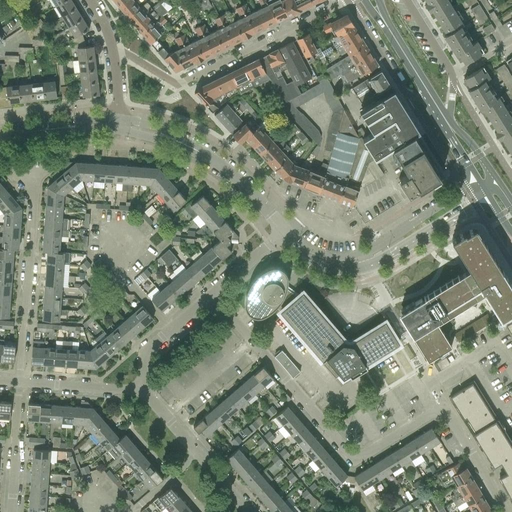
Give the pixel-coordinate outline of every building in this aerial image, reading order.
[(66,0),(56,6),(62,17),(76,8),(70,0),(66,0)] [(111,0),(112,1),(116,5),(118,5),(120,9),(123,6),(123,5),(126,3),(128,3),(130,0),(111,0)] [(123,6),(120,9),(123,11),(122,13),(127,17),(132,13),(133,12),(134,13),(140,8),(139,6),(136,3),(138,0),(130,0),(128,3),(126,3),(123,5),(123,6)] [(199,0),(204,10),(205,9),(211,7),(208,0),(199,0)] [(258,0),(262,8),(256,11),(265,29),(273,25),(273,24),(275,23),(276,23),(277,22),(266,2),(265,0),(258,0)] [(279,0),(269,0),(266,2),(277,22),(288,17),(279,0)] [(279,0),(288,17),(289,17),(300,11),(293,0),(279,0)] [(306,0),(307,0),(304,1),(303,0),(296,0),(301,11),(322,0),(306,0)] [(432,11),(440,25),(457,15),(447,0),(424,0),(427,3),(424,5),(429,13),(432,11)] [(486,1),(483,4),(487,11),(491,9),(486,1)] [(132,13),(127,17),(128,19),(132,24),(134,24),(136,26),(139,24),(139,23),(141,21),(143,21),(147,18),(147,17),(147,16),(156,9),(156,8),(154,6),(151,9),(146,3),(140,8),(134,13),(133,12),(132,13)] [(139,24),(136,26),(138,29),(138,31),(141,33),(142,33),(143,34),(154,24),(157,22),(158,21),(163,16),(168,13),(161,4),(156,9),(147,16),(147,17),(147,18),(143,21),(141,21),(139,23),(139,24)] [(246,4),(241,6),(255,33),(257,32),(259,32),(265,29),(256,11),(251,13),(246,4)] [(478,4),(470,10),(471,11),(475,18),(484,13),(478,4)] [(18,11),(20,14),(28,9),(26,6),(18,11)] [(240,19),(234,22),(243,39),(251,36),(251,35),(255,33),(241,6),(235,9),(240,19)] [(62,17),(68,27),(82,19),(76,8),(62,17)] [(28,9),(20,14),(22,18),(30,12),(28,9)] [(489,14),(493,21),(497,18),(493,12),(489,14)] [(163,16),(158,21),(162,25),(171,16),(168,13),(163,16)] [(484,13),(475,18),(480,25),(488,20),(484,13)] [(224,14),(219,17),(233,44),(236,42),(237,42),(243,39),(234,22),(229,24),(224,14)] [(346,15),(323,27),(326,33),(333,29),(336,35),(352,25),(346,15)] [(440,30),(449,46),(466,35),(460,27),(463,25),(457,15),(440,25),(442,28),(440,30)] [(219,29),(214,32),(223,50),(229,46),(229,45),(233,44),(219,17),(214,19),(219,29)] [(497,18),(493,21),(498,29),(502,26),(497,18)] [(40,19),(28,27),(31,32),(32,32),(43,24),(40,19)] [(67,42),(68,45),(84,40),(82,34),(89,30),(82,19),(68,27),(75,38),(67,42)] [(32,32),(31,32),(35,37),(47,29),(43,24),(32,32)] [(154,24),(143,34),(146,38),(146,39),(150,44),(151,45),(156,40),(156,39),(163,33),(154,24)] [(204,24),(199,27),(213,54),(216,52),(217,52),(223,50),(214,32),(209,34),(204,24)] [(491,24),(482,29),(486,35),(494,30),(491,24)] [(6,25),(0,29),(3,34),(9,30),(6,25)] [(333,44),(336,49),(359,35),(352,25),(336,35),(332,38),(335,42),(333,44)] [(199,39),(195,41),(203,59),(209,56),(210,55),(213,54),(199,27),(194,29),(199,39)] [(173,36),(173,37),(174,39),(179,49),(175,51),(184,69),(190,66),(190,65),(193,63),(180,36),(177,32),(174,33),(174,35),(173,36)] [(184,34),(180,36),(193,63),(196,62),(198,62),(203,59),(195,41),(189,44),(184,34)] [(307,35),(297,40),(301,49),(305,57),(309,64),(315,61),(311,54),(316,52),(315,50),(312,43),(307,35)] [(346,51),(349,55),(365,45),(359,35),(336,49),(340,55),(346,51)] [(466,35),(449,46),(459,61),(462,59),(464,64),(483,52),(476,41),(471,44),(466,35)] [(312,39),(316,47),(320,45),(316,37),(312,39)] [(77,49),(78,60),(94,58),(93,46),(86,47),(84,40),(68,45),(70,50),(77,49)] [(156,40),(151,45),(162,58),(175,72),(177,72),(184,69),(175,51),(169,54),(156,40)] [(277,50),(287,69),(293,82),(296,86),(297,86),(311,79),(292,42),(277,50)] [(365,45),(349,55),(325,69),(331,79),(340,74),(349,69),(371,55),(365,45)] [(319,48),(315,50),(316,52),(319,58),(323,56),(319,48)] [(278,80),(283,77),(280,72),(287,69),(277,50),(269,54),(269,55),(266,56),(278,80)] [(349,69),(340,74),(346,84),(358,77),(361,75),(369,71),(377,65),(371,55),(349,69)] [(266,56),(259,60),(265,74),(270,79),(275,86),(276,88),(278,90),(285,101),(286,103),(296,97),(300,95),(301,94),(297,86),(296,86),(293,82),(287,85),(283,77),(278,80),(266,56)] [(323,56),(319,58),(324,67),(328,64),(323,56)] [(78,60),(79,72),(96,71),(94,58),(78,60)] [(258,59),(244,66),(251,81),(259,77),(262,84),(270,79),(265,74),(259,60),(258,59)] [(495,70),(500,78),(511,97),(511,77),(504,64),(495,70)] [(244,66),(230,73),(237,88),(244,84),(248,90),(254,87),(251,81),(244,66)] [(464,84),(474,100),(490,90),(485,81),(490,78),(483,67),(464,78),(466,83),(464,84)] [(381,70),(352,89),(361,103),(390,85),(381,70)] [(96,71),(79,72),(81,85),(97,83),(96,71)] [(230,73),(216,80),(223,95),(226,101),(234,96),(240,94),(230,73)] [(320,83),(314,87),(318,95),(323,92),(326,78),(319,81),(320,83)] [(326,78),(323,92),(326,97),(334,93),(328,81),(326,78)] [(216,80),(201,87),(210,105),(210,104),(210,103),(221,98),(220,96),(223,95),(216,80)] [(54,81),(42,83),(44,99),(56,98),(54,81)] [(42,83),(30,84),(32,100),(44,99),(42,83)] [(97,83),(81,85),(82,97),(99,95),(97,83)] [(30,84),(18,86),(20,102),(32,100),(30,84)] [(18,86),(6,87),(7,103),(20,102),(18,86)] [(60,87),(61,99),(69,98),(67,86),(60,87)] [(201,87),(194,93),(212,113),(218,108),(212,104),(210,104),(210,105),(201,87)] [(314,87),(309,90),(314,97),(318,95),(314,87)] [(278,90),(272,93),(277,101),(281,103),(285,101),(278,90)] [(309,90),(305,92),(309,100),(314,97),(309,90)] [(366,136),(363,132),(359,134),(375,159),(391,149),(391,148),(414,134),(418,131),(393,91),(393,90),(359,111),(372,132),(366,136)] [(486,114),(487,116),(504,106),(498,97),(495,98),(490,90),(474,100),(483,115),(486,114)] [(301,94),(300,95),(305,103),(309,100),(305,92),(301,94)] [(326,97),(324,98),(327,103),(337,98),(335,95),(334,93),(326,97)] [(299,96),(296,97),(300,105),(305,103),(300,95),(299,96)] [(282,105),(281,106),(295,107),(300,105),(296,97),(286,103),(282,105)] [(337,98),(327,103),(330,108),(340,103),(338,100),(337,98)] [(214,115),(222,123),(242,105),(239,101),(231,108),(227,103),(214,115)] [(246,102),(242,105),(246,109),(251,115),(251,114),(254,112),(246,102)] [(340,103),(330,108),(333,113),(343,108),(342,108),(341,105),(340,103)] [(242,105),(221,123),(229,132),(237,125),(242,120),(238,116),(246,109),(242,105)] [(280,105),(271,110),(275,115),(283,108),(281,106),(280,105)] [(295,107),(281,106),(283,108),(284,109),(292,118),(298,111),(295,107)] [(511,154),(511,152),(511,130),(511,128),(511,127),(511,119),(504,106),(487,116),(496,131),(494,133),(499,140),(501,139),(511,154)] [(318,192),(338,200),(345,183),(355,155),(359,138),(343,109),(341,115),(340,120),(339,125),(337,130),(336,135),(334,141),(333,147),(331,152),(328,165),(325,174),(318,192)] [(298,111),(292,118),(295,122),(303,115),(303,114),(302,115),(303,115),(302,116),(298,112),(299,112),(298,111)] [(303,115),(295,122),(299,126),(307,119),(303,115)] [(284,119),(282,120),(288,126),(292,122),(286,116),(284,119)] [(307,119),(299,126),(303,130),(310,123),(307,119)] [(251,132),(245,138),(253,146),(271,128),(268,125),(268,124),(264,121),(259,125),(258,126),(252,132),(251,132)] [(239,128),(232,135),(240,143),(245,138),(251,132),(252,132),(258,126),(257,125),(255,123),(253,124),(249,127),(245,124),(246,123),(245,122),(239,128)] [(310,123),(303,130),(307,134),(314,127),(310,123)] [(292,130),(296,135),(300,131),(296,126),(292,130)] [(314,127),(307,134),(310,138),(318,131),(314,127)] [(345,183),(338,200),(352,205),(360,185),(367,167),(368,163),(375,159),(359,134),(363,132),(361,127),(356,130),(360,137),(359,138),(355,155),(345,183)] [(253,146),(260,154),(274,142),(270,138),(275,133),(271,128),(253,146)] [(300,131),(296,135),(302,141),(306,138),(300,131)] [(318,131),(310,138),(314,142),(317,145),(316,146),(319,147),(321,136),(320,136),(317,133),(318,131),(318,132),(318,131)] [(326,138),(326,139),(334,141),(336,135),(327,133),(328,133),(327,138),(326,138)] [(415,135),(414,134),(391,148),(391,149),(407,173),(398,179),(403,187),(408,194),(410,193),(412,196),(417,192),(440,177),(414,136),(415,135)] [(326,139),(325,145),(333,147),(334,141),(326,139)] [(260,154),(267,162),(286,144),(282,141),(277,145),(274,142),(260,154)] [(308,141),(302,147),(305,151),(311,144),(308,141)] [(267,162),(275,170),(288,157),(284,154),(290,149),(286,144),(267,162)] [(310,154),(316,156),(319,147),(316,146),(310,154)] [(283,178),(287,180),(297,167),(288,157),(275,170),(278,173),(280,174),(283,178)] [(75,163),(67,162),(64,165),(68,169),(61,175),(72,188),(81,180),(75,163)] [(94,164),(75,163),(81,180),(93,181),(94,164)] [(308,170),(303,187),(308,189),(318,192),(325,174),(328,165),(322,163),(319,172),(316,170),(314,170),(310,168),(310,170),(309,169),(308,170)] [(105,165),(94,164),(93,181),(104,182),(105,165)] [(117,166),(105,165),(104,182),(116,182),(117,166)] [(297,185),(303,187),(308,170),(309,169),(306,168),(306,167),(302,165),(299,169),(297,167),(287,180),(290,181),(297,183),(297,185)] [(116,182),(115,191),(122,191),(126,191),(127,183),(128,166),(117,166),(116,182)] [(140,167),(128,166),(127,183),(126,191),(132,192),(132,184),(138,184),(140,167)] [(158,169),(140,167),(138,184),(150,185),(158,169)] [(170,183),(158,169),(150,185),(158,194),(170,183)] [(61,175),(47,187),(63,195),(72,188),(61,175)] [(0,201),(9,194),(0,183),(0,201)] [(178,191),(170,183),(158,194),(165,202),(178,191)] [(47,187),(45,206),(62,207),(63,195),(47,187)] [(185,200),(178,191),(165,202),(173,211),(185,200)] [(0,215),(4,214),(21,208),(9,194),(0,201),(0,215)] [(190,205),(198,214),(209,204),(202,195),(190,205)] [(198,214),(205,222),(217,212),(209,204),(198,214)] [(45,206),(45,217),(61,218),(62,207),(45,206)] [(4,214),(3,226),(20,227),(21,208),(4,214)] [(205,222),(212,231),(224,221),(217,212),(205,222)] [(45,217),(44,229),(67,230),(67,219),(61,218),(45,217)] [(219,240),(210,248),(220,260),(232,250),(237,245),(237,243),(237,239),(238,237),(233,232),(224,221),(212,231),(219,239),(219,240)] [(3,226),(2,237),(19,238),(20,227),(3,226)] [(464,232),(451,240),(452,242),(460,255),(467,266),(469,269),(463,273),(458,276),(452,279),(467,303),(483,293),(500,320),(503,318),(505,321),(511,316),(511,286),(507,277),(502,270),(490,252),(483,241),(479,233),(475,227),(471,229),(465,233),(464,232)] [(44,229),(43,240),(59,241),(60,236),(68,237),(68,230),(67,230),(44,229)] [(0,236),(0,247),(1,248),(13,249),(13,250),(18,250),(19,238),(2,237),(0,236)] [(42,252),(47,252),(59,253),(59,252),(59,241),(43,240),(42,252)] [(0,259),(12,261),(13,250),(13,249),(1,248),(0,247),(0,259)] [(210,248),(201,256),(211,268),(220,260),(210,248)] [(163,254),(159,258),(164,263),(165,262),(168,266),(177,259),(169,249),(163,254)] [(47,252),(46,263),(63,264),(63,265),(69,265),(70,253),(64,253),(59,252),(59,253),(47,252)] [(201,256),(193,263),(203,275),(211,268),(201,256)] [(0,271),(12,272),(12,261),(0,259),(0,271)] [(46,263),(45,274),(62,276),(63,264),(46,263)] [(193,263),(185,270),(195,282),(203,275),(193,263)] [(275,308),(280,311),(297,296),(286,289),(287,286),(287,283),(287,281),(287,277),(285,273),(283,270),(280,268),(277,267),(273,267),(269,268),(266,270),(262,272),(259,274),(256,276),(254,279),(251,282),(249,286),(248,289),(246,293),(245,296),(244,300),(244,304),(244,305),(244,306),(244,307),(245,308),(245,309),(246,310),(246,311),(247,312),(248,313),(249,314),(250,315),(251,315),(253,316),(254,317),(256,317),(257,317),(258,317),(259,317),(260,317),(262,316),(263,316),(266,314),(269,312),(272,310),(275,308)] [(185,270),(176,278),(186,289),(195,282),(185,270)] [(0,282),(11,283),(12,272),(0,271),(0,282)] [(45,274),(45,286),(61,287),(61,288),(67,288),(68,277),(62,276),(45,274)] [(176,278),(168,285),(178,296),(186,289),(176,278)] [(413,301),(400,309),(401,311),(405,318),(402,320),(428,361),(442,352),(451,347),(436,322),(467,303),(452,279),(423,297),(421,299),(414,303),(413,301)] [(0,282),(0,293),(10,295),(11,283),(0,282)] [(168,285),(160,292),(170,304),(178,296),(168,285)] [(45,286),(44,297),(60,298),(61,287),(45,286)] [(170,304),(160,292),(156,288),(147,295),(161,311),(170,304)] [(123,289),(114,296),(119,302),(128,294),(123,289)] [(297,296),(280,311),(279,312),(335,375),(338,372),(340,375),(345,376),(348,374),(350,378),(357,374),(367,367),(365,364),(399,344),(385,322),(388,320),(387,320),(356,339),(351,343),(345,342),(340,337),(341,336),(300,290),(299,291),(301,293),(297,296)] [(0,293),(0,305),(9,306),(10,295),(0,293)] [(114,296),(108,302),(111,305),(113,307),(119,302),(114,296)] [(44,297),(43,308),(60,310),(60,298),(44,297)] [(9,306),(0,305),(0,317),(8,318),(9,306)] [(142,306),(133,313),(144,326),(153,318),(142,306)] [(60,310),(43,308),(42,320),(59,321),(59,315),(67,315),(68,310),(60,310)] [(133,313),(124,321),(135,333),(144,326),(133,313)] [(124,321),(116,328),(127,341),(135,333),(124,321)] [(116,328),(107,336),(118,348),(127,341),(116,328)] [(104,331),(95,339),(99,343),(109,356),(118,348),(107,336),(104,331)] [(3,345),(2,361),(13,362),(15,342),(4,341),(4,345),(3,345)] [(54,365),(65,366),(67,349),(67,342),(62,341),(61,349),(55,348),(54,365)] [(65,366),(77,367),(78,350),(72,350),(72,342),(67,342),(67,349),(65,366)] [(90,351),(95,368),(109,356),(99,343),(90,351)] [(31,363),(42,364),(44,348),(32,347),(31,363)] [(42,364),(54,365),(55,348),(44,348),(42,364)] [(77,367),(95,368),(90,351),(78,350),(77,367)] [(274,357),(292,378),(300,371),(281,350),(274,357)] [(445,358),(434,365),(438,372),(449,365),(445,358)] [(262,367),(253,374),(264,386),(272,378),(262,367)] [(253,374),(245,382),(255,393),(264,386),(253,374)] [(245,382),(236,389),(246,401),(255,393),(245,382)] [(511,447),(472,383),(449,397),(463,419),(465,418),(475,433),(472,434),(493,467),(500,463),(506,473),(499,477),(511,501),(511,447)] [(236,389),(228,397),(238,408),(246,401),(236,389)] [(228,397),(219,404),(229,416),(238,408),(228,397)] [(11,402),(0,401),(0,418),(9,419),(11,402)] [(72,423),(84,424),(92,408),(87,402),(80,402),(80,407),(73,407),(72,423)] [(26,420),(38,421),(40,404),(28,403),(26,420)] [(38,421),(50,422),(51,405),(40,404),(38,421)] [(219,404),(210,412),(220,423),(229,416),(219,404)] [(50,422),(61,423),(62,406),(51,405),(50,422)] [(61,423),(72,423),(73,407),(62,406),(61,423)] [(271,406),(268,409),(273,414),(276,412),(271,406)] [(275,416),(282,425),(294,415),(286,406),(275,416)] [(84,424),(92,433),(105,422),(92,408),(84,424)] [(268,409),(265,412),(270,417),(273,414),(268,409)] [(210,412),(202,419),(212,431),(220,423),(210,412)] [(282,425),(290,434),(302,424),(294,415),(282,425)] [(212,431),(202,419),(193,427),(203,438),(212,431)] [(92,433),(99,442),(112,431),(105,422),(92,433)] [(251,424),(248,427),(252,432),(256,429),(251,424)] [(290,434),(297,443),(309,432),(302,424),(290,434)] [(431,429),(421,435),(429,448),(439,442),(431,429)] [(99,442),(107,451),(113,446),(112,446),(120,440),(119,439),(112,431),(99,442)] [(297,443),(305,451),(317,441),(309,432),(297,443)] [(114,459),(120,454),(132,444),(125,435),(119,439),(120,440),(112,446),(113,446),(107,451),(114,459)] [(272,435),(266,439),(270,443),(275,438),(272,435)] [(421,435),(412,441),(420,454),(429,448),(421,435)] [(237,436),(234,439),(238,444),(242,441),(237,436)] [(261,438),(256,443),(259,446),(264,441),(261,438)] [(234,439),(230,441),(235,447),(238,444),(234,439)] [(264,441),(259,446),(262,449),(267,445),(264,441)] [(305,451),(312,460),(324,450),(317,441),(305,451)] [(412,441),(402,447),(410,460),(420,454),(412,441)] [(120,454),(127,463),(140,452),(132,444),(120,454)] [(402,447),(392,453),(400,466),(410,460),(402,447)] [(226,459),(234,468),(245,458),(238,449),(226,459)] [(33,450),(32,461),(49,462),(49,451),(33,450)] [(312,460),(320,468),(331,458),(324,450),(312,460)] [(217,454),(216,454),(217,455),(221,459),(225,456),(221,452),(220,451),(217,453),(217,454)] [(127,463),(135,472),(147,461),(140,452),(127,463)] [(287,452),(281,457),(285,460),(290,456),(287,452)] [(392,453),(383,459),(391,472),(400,466),(392,453)] [(420,454),(410,460),(414,466),(423,460),(420,454)] [(234,468),(241,476),(253,466),(245,458),(234,468)] [(320,468),(327,477),(339,467),(331,458),(320,468)] [(279,459),(273,464),(277,468),(282,462),(279,459)] [(383,459),(373,465),(381,478),(391,472),(383,459)] [(32,461),(31,472),(48,474),(49,462),(32,461)] [(135,472),(142,480),(155,469),(147,461),(135,472)] [(446,470),(437,475),(441,481),(442,481),(445,487),(453,482),(456,487),(472,478),(465,467),(462,469),(458,462),(454,465),(446,470)] [(373,465),(363,471),(371,484),(381,478),(373,465)] [(241,476),(249,485),(260,475),(253,466),(241,476)] [(403,470),(400,466),(391,472),(393,476),(403,470)] [(339,467),(327,477),(335,486),(339,482),(343,479),(346,482),(349,483),(350,476),(347,476),(339,467)] [(155,469),(142,480),(150,489),(162,478),(155,469)] [(301,469),(296,474),(300,478),(305,473),(301,469)] [(350,476),(349,483),(353,483),(356,481),(359,485),(361,490),(371,484),(363,471),(353,477),(350,476)] [(31,472),(30,484),(47,485),(48,474),(31,472)] [(249,485),(256,493),(268,483),(260,475),(249,485)] [(113,476),(110,478),(113,482),(114,484),(117,487),(122,483),(119,480),(117,481),(113,476)] [(294,476),(288,481),(291,485),(297,480),(294,476)] [(449,496),(453,502),(477,488),(472,478),(456,487),(451,490),(453,494),(449,496)] [(256,493),(264,502),(275,492),(268,483),(256,493)] [(30,484),(30,495),(46,496),(47,485),(30,484)] [(152,501),(161,511),(178,496),(173,491),(176,488),(172,484),(169,487),(170,488),(158,498),(157,497),(152,501)] [(371,484),(361,490),(365,495),(375,489),(371,484)] [(465,502),(468,507),(483,498),(477,488),(453,502),(456,507),(465,502)] [(264,502),(271,511),(283,501),(275,492),(264,502)] [(309,493),(303,498),(306,502),(312,497),(309,493)] [(30,495),(29,507),(45,508),(46,496),(30,495)] [(425,495),(417,500),(420,504),(427,500),(425,495)] [(178,496),(161,511),(176,511),(185,505),(178,496)] [(437,498),(432,501),(438,511),(443,508),(437,498)] [(481,511),(489,508),(483,498),(468,507),(471,511),(469,511),(481,511)] [(417,500),(411,503),(413,508),(420,504),(417,500)] [(271,511),(272,511),(287,511),(290,509),(283,501),(271,511)]
